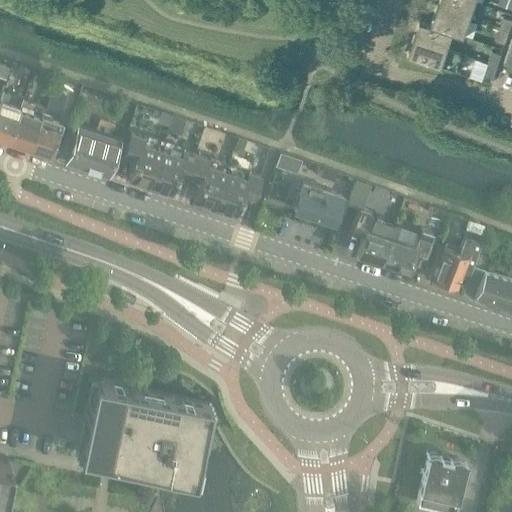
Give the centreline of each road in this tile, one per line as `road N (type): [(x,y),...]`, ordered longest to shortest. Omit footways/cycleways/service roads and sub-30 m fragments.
road 1 (residential): [(511,329),(0,158)]
road 2 (residential): [(392,0),(374,50),(384,71),(511,102)]
road 3 (secondary): [(0,226),(101,262),(183,306)]
